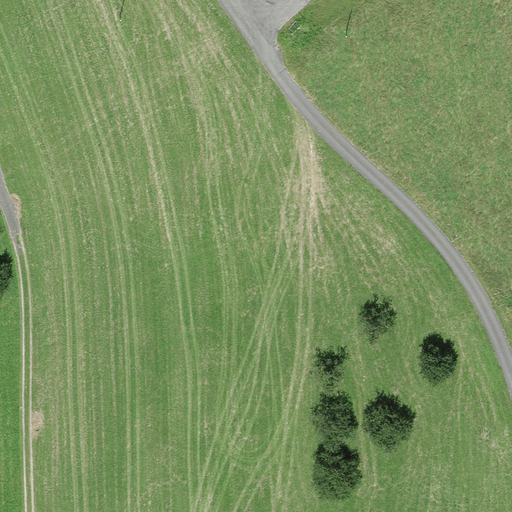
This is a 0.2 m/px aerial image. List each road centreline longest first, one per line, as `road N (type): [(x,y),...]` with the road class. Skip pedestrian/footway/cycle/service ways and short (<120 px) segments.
road 1 (track): [(245,28),(299,111),(434,234),(484,308),(511,382)]
road 2 (track): [(29,511),(26,328),(11,218)]
